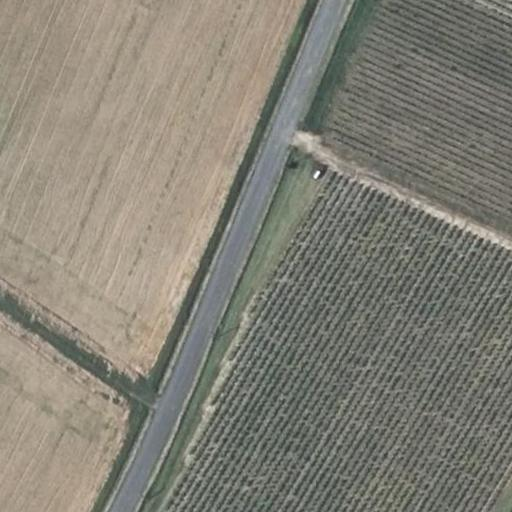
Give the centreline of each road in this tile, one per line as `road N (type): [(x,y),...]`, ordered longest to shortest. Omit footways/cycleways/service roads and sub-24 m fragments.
road 1 (unclassified): [(339,0),(120,511)]
road 2 (track): [(283,134),(511,233)]
road 3 (track): [(166,414),(0,300)]
